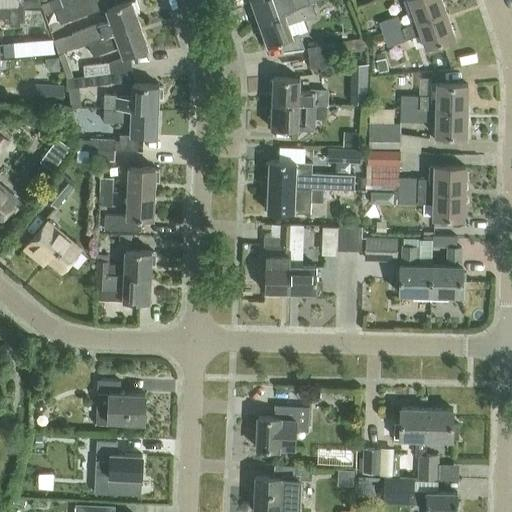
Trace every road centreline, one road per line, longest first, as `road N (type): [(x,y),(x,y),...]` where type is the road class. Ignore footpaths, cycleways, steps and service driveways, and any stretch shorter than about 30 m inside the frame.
road 1 (residential): [(195,338),(202,70),(180,0)]
road 2 (residential): [(195,338),(509,347)]
road 3 (residential): [(0,289),(80,338),(195,338)]
road 4 (residential): [(189,511),(195,338)]
road 5 (residential): [(503,511),(509,347)]
road 6 (residential): [(509,347),(511,208)]
